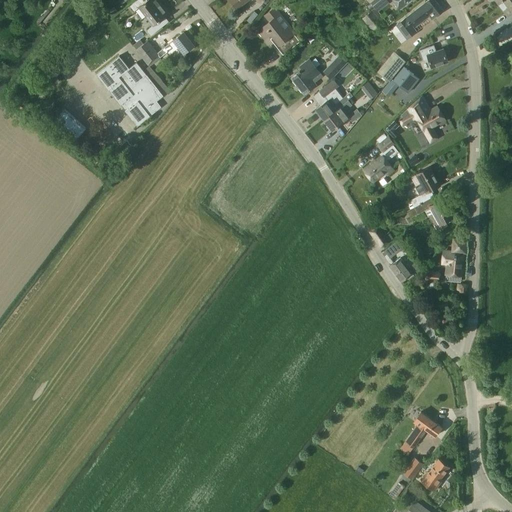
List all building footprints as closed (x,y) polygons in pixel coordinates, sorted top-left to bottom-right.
[(137,0),(130,6),(134,11),(139,7),(146,16),(162,4),(158,0),(148,0),(147,1),(146,0),(137,0)] [(230,0),(237,8),(248,0),(256,0),(259,3),(262,0),(230,0)] [(378,12),(390,3),(387,0),(375,0),(371,3),(378,12)] [(394,0),(401,9),(411,0),(394,0)] [(435,0),(428,0),(396,25),(407,39),(417,32),(414,28),(422,22),(421,19),(427,14),(432,20),(443,11),(435,0)] [(511,0),(501,0),(498,2),(508,15),(511,12),(511,0)] [(162,27),(158,22),(169,13),(162,4),(146,16),(153,26),(147,31),(151,36),(162,27)] [(384,26),(382,24),(385,22),(371,4),(368,6),(372,11),(362,18),(371,29),(372,29),(375,32),(380,29),(384,26)] [(271,34),(279,45),(277,46),(283,55),(300,42),(294,34),(295,33),(280,14),(275,7),(264,15),(269,22),(258,30),(265,39),(271,34)] [(178,44),(184,53),(194,45),(184,32),(174,40),(162,49),(157,53),(148,41),(147,41),(136,49),(137,50),(136,50),(148,65),(150,67),(161,58),(160,58),(166,54),(178,44)] [(136,49),(147,41),(144,37),(133,45),(136,49)] [(434,46),(420,50),(422,57),(424,61),(428,59),(429,61),(431,68),(448,62),(443,49),(436,52),(434,46)] [(96,74),(109,90),(125,111),(137,126),(150,116),(161,107),(156,101),(163,95),(137,62),(129,68),(120,56),(96,74)] [(331,80),(332,79),(336,75),(348,63),(338,56),(323,72),(331,80)] [(399,56),(382,77),(389,82),(406,61),(399,56)] [(304,93),(316,85),(314,83),(324,76),(309,58),(300,66),(302,70),(292,77),(304,93)] [(404,67),(393,80),(393,81),(402,88),(406,91),(417,78),(404,67)] [(333,80),(319,91),(324,98),(337,88),(339,87),(333,80)] [(377,94),(368,82),(362,87),(370,98),(377,94)] [(326,101),(316,109),(324,120),(348,101),(347,100),(353,96),(350,93),(344,97),(337,88),(324,98),(326,101)] [(382,91),(388,96),(391,93),(384,88),(382,91)] [(402,127),(418,119),(426,134),(433,130),(432,127),(445,120),(438,106),(425,113),(421,107),(427,104),(422,95),(407,109),(400,113),(402,117),(399,119),(400,120),(398,121),(402,127)] [(348,101),(324,120),(333,130),(349,117),(348,117),(344,111),(352,105),(348,101)] [(65,109),(55,120),(77,140),(87,129),(65,109)] [(357,110),(348,117),(349,117),(353,122),(361,115),(357,110)] [(386,129),(394,138),(399,134),(395,129),(399,125),(395,121),(386,129)] [(382,152),(384,154),(396,145),(388,135),(387,135),(385,133),(375,141),(377,143),(376,144),(382,152)] [(128,141),(121,146),(125,151),(132,146),(128,141)] [(381,155),(363,169),(373,182),(385,172),(387,175),(394,170),(387,161),(399,151),(395,146),(384,154),(382,152),(380,154),(381,155)] [(419,161),(416,156),(408,160),(411,166),(419,161)] [(420,195),(410,201),(414,207),(434,196),(431,191),(440,186),(430,166),(416,174),(422,184),(416,188),(420,195)] [(434,196),(414,207),(418,214),(431,207),(434,213),(436,218),(433,220),(439,231),(447,226),(445,222),(453,218),(453,217),(453,216),(454,214),(451,210),(448,209),(443,199),(437,202),(434,196)] [(369,232),(381,248),(390,241),(378,225),(369,232)] [(385,250),(390,258),(405,247),(400,239),(385,250)] [(462,276),(465,240),(454,239),(452,251),(445,251),(444,264),(447,264),(446,275),(462,276)] [(390,266),(402,282),(412,274),(400,258),(390,266)] [(426,288),(436,289),(437,282),(441,283),(442,273),(439,273),(440,271),(426,270),(425,281),(427,281),(426,288)] [(442,427),(421,412),(414,421),(418,424),(406,441),(414,447),(426,430),(435,436),(442,427)] [(415,458),(404,473),(411,479),(422,464),(415,458)] [(442,478),(450,467),(439,459),(429,472),(428,471),(422,481),(435,491),(444,479),(442,478)] [(432,511),(415,500),(413,503),(403,495),(394,508),(399,511),(432,511)]
